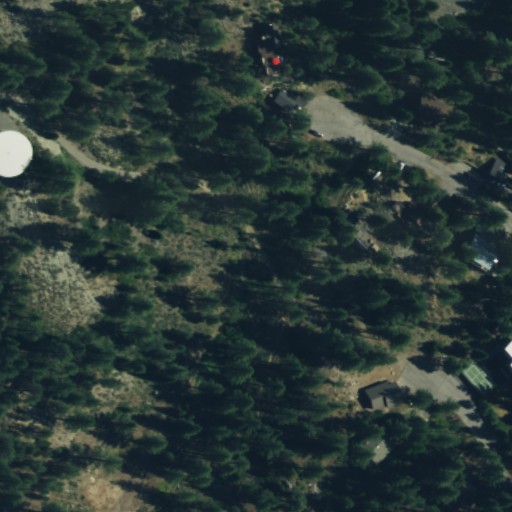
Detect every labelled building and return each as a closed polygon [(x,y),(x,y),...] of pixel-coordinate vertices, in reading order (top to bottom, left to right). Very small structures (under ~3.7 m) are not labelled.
[(267,30),(254,30),(254,74),(276,74),(276,22),(267,22),(267,30)] [(269,101),(285,112),(295,97),(279,87),(269,101)] [(450,102),(417,96),(412,120),(445,127),(450,102)] [(23,133),(0,133),(0,174),(23,174),(23,133)] [(496,180),(505,163),(493,157),(484,174),(496,180)] [(409,200),(399,210),(415,226),(436,206),(427,196),(415,206),(409,200)] [(484,271),(496,250),(470,235),(458,256),(484,271)] [(394,381),(362,387),(367,410),(399,403),(394,381)] [(376,466),(390,447),(374,434),(360,453),(376,466)]
